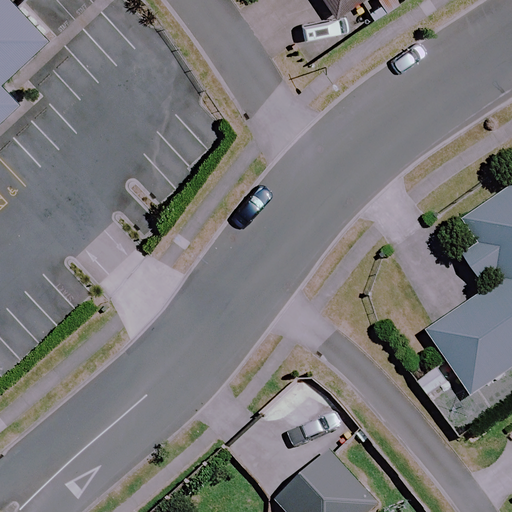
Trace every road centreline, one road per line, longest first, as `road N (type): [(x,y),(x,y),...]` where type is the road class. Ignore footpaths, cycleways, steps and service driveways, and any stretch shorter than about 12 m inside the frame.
road 1 (tertiary): [(13,511),(191,357),(337,177)]
road 2 (residential): [(202,0),(337,177)]
road 3 (tertiary): [(337,177),(511,51)]
